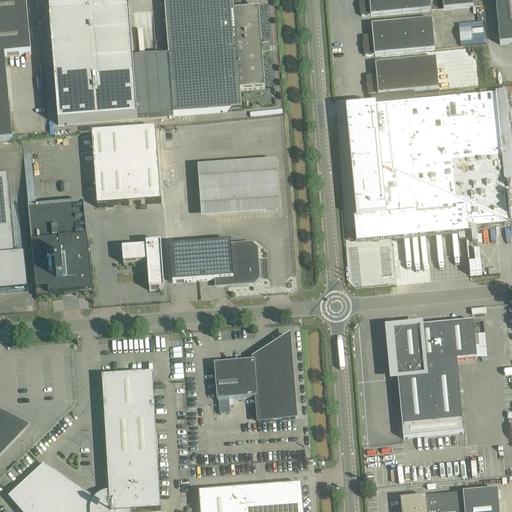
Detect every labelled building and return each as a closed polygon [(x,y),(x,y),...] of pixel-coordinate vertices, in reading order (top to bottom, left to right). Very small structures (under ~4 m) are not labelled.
[(0,0),(0,142),(12,142),(4,56),(31,54),(26,3),(26,0),(0,0)] [(164,0),(165,6),(168,57),(133,59),(136,104),(137,119),(173,116),(227,112),(226,111),(241,110),(240,91),(255,90),(265,89),(259,9),(234,11),(232,0),(164,0)] [(358,0),(360,15),(361,16),(362,17),(371,16),(371,17),(431,11),(430,0),(358,0)] [(442,0),(443,10),(474,7),(473,0),(442,0)] [(511,0),(495,0),(500,45),(511,43),(511,0)] [(129,14),(50,20),(58,125),(137,119),(132,59),(129,14)] [(372,36),(364,37),(363,37),(363,39),(364,55),(365,56),(366,57),(374,56),(435,51),(432,20),(371,26),(372,36)] [(376,75),(368,76),(367,77),(366,78),(368,94),(368,95),(370,96),(378,95),(438,90),(436,59),(375,65),(376,75)] [(366,107),(346,109),(356,218),(354,218),(356,244),(395,241),(427,238),(458,235),(459,240),(472,238),(472,240),(472,245),(478,245),(476,228),(508,225),(504,185),(511,184),(511,148),(507,94),(496,95),(416,103),(396,105),(366,107)] [(91,134),(97,208),(161,203),(156,129),(91,134)] [(279,214),(276,162),(197,165),(199,218),(279,214)] [(0,293),(28,291),(24,255),(14,256),(7,177),(0,177),(0,293)] [(36,297),(92,292),(84,205),(28,210),(36,297)] [(159,216),(146,217),(148,238),(160,237),(159,216)] [(170,247),(172,274),(172,284),(217,280),(218,286),(253,283),(257,279),(255,250),(251,247),(231,248),(231,242),(221,243),(170,247)] [(149,291),(164,290),(161,244),(146,245),(146,248),(122,250),(123,265),(147,263),(149,291)] [(402,427),(463,422),(457,362),(477,360),(473,323),(393,330),(396,367),(395,367),(396,380),(397,380),(402,427)] [(258,423),(286,421),(296,420),(289,338),(253,360),(253,362),(214,365),(217,402),(256,399),(258,423)] [(97,498),(94,501),(45,467),(13,498),(24,511),(146,511),(161,511),(152,375),(102,378),(109,493),(104,494),(100,496),(97,498)] [(0,453),(24,427),(0,414),(0,453)] [(301,511),(300,488),(302,488),(301,486),(299,486),(299,488),(267,491),(267,489),(259,490),(259,491),(243,492),(243,490),(199,494),(200,511),(301,511)] [(410,499),(400,500),(401,511),(499,511),(497,491),(410,499)]
